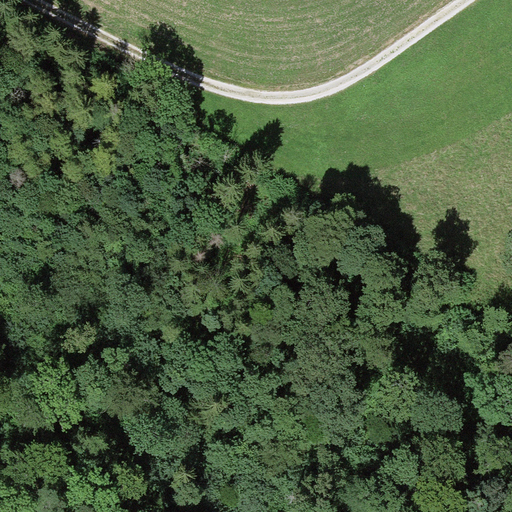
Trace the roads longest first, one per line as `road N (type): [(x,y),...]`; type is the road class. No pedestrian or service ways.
road 1 (track): [(463,0),(336,85),(266,100),(192,84),(14,0)]
road 2 (track): [(0,415),(64,247),(80,154)]
